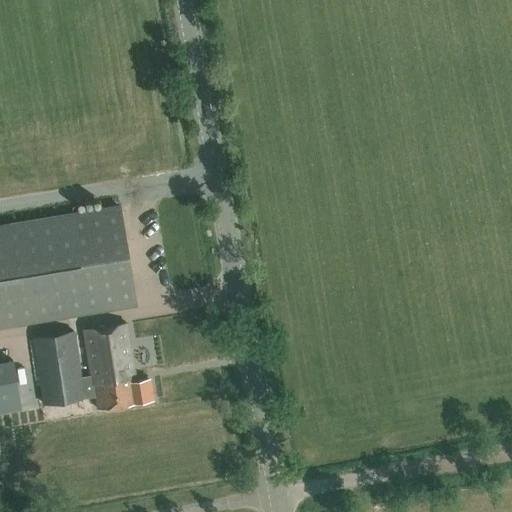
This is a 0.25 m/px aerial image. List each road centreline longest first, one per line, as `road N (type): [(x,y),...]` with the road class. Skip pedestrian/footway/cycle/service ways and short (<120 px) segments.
road 1 (tertiary): [(276,492),(184,0)]
road 2 (track): [(511,452),(276,492)]
